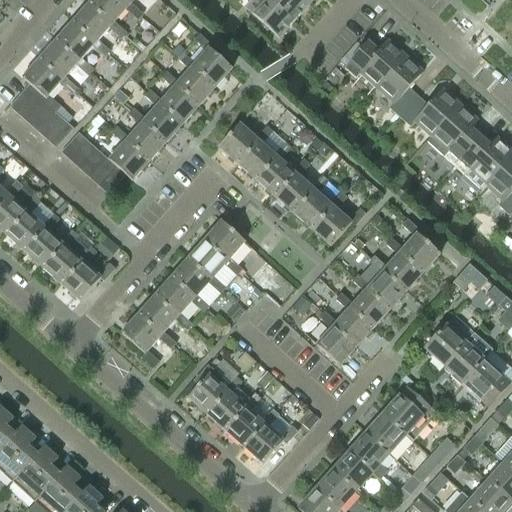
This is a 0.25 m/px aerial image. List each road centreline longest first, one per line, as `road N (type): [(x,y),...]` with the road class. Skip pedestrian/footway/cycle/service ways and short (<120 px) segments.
road 1 (residential): [(257,502),(228,486),(71,345)]
road 2 (residential): [(151,511),(0,378)]
road 3 (residential): [(145,261),(0,133)]
road 4 (residential): [(511,102),(399,0)]
road 5 (residential): [(335,417),(238,328)]
